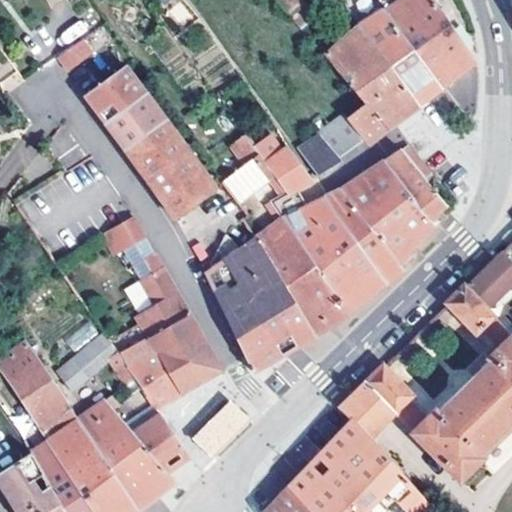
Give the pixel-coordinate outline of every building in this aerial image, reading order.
[(279,0),(306,32),(320,21),(302,0),(279,0)] [(375,0),(385,12),(443,88),(448,83),(475,63),(463,45),(432,0),(375,0)] [(168,10),(180,25),(191,16),(179,1),(168,10)] [(385,12),(361,28),(420,106),(425,102),(443,88),(385,12)] [(420,106),(361,28),(327,58),(366,105),(388,131),(416,109),(420,106)] [(84,37),(56,56),(67,72),(95,53),(84,37)] [(128,65),(87,94),(107,121),(148,92),(129,67),(128,65)] [(148,92),(107,121),(127,149),(168,120),(148,92)] [(40,111),(47,104),(39,97),(32,104),(40,111)] [(365,143),(368,146),(388,131),(366,105),(346,117),(344,115),(318,134),(320,137),(301,156),(322,183),(344,166),(341,162),(365,143)] [(216,186),(168,120),(127,149),(177,217),(226,182),(225,180),(216,186)] [(55,153),(75,148),(70,132),(50,137),(55,153)] [(260,157),(275,179),(287,195),(291,202),(305,221),(314,214),(303,198),(316,187),(291,156),(283,161),(271,144),(270,145),(261,132),(254,137),(250,132),(245,136),(260,157)] [(13,142),(15,176),(45,175),(43,140),(13,142)] [(424,181),(430,177),(407,148),(386,164),(430,222),(434,218),(447,207),(424,181)] [(241,169),(257,191),(270,182),(275,179),(260,157),(241,169)] [(430,222),(386,164),(346,193),(399,264),(415,248),(435,229),(430,222)] [(225,180),(226,182),(241,201),(257,191),(241,169),(225,180)] [(275,179),(270,182),(281,199),(287,195),(275,179)] [(329,204),(387,284),(399,274),(404,270),(399,264),(346,193),(329,204)] [(275,205),(348,316),(370,298),(387,284),(329,204),(314,214),(305,221),(291,202),(274,203),(275,205)] [(322,331),(348,316),(275,205),(264,212),(274,228),(256,239),(315,336),(322,331)] [(130,215),(101,235),(114,256),(144,238),(130,215)] [(216,267),(242,249),(238,242),(235,239),(231,236),(226,234),(212,262),(216,267)] [(205,274),(253,371),(278,357),(315,336),(256,239),(242,249),(216,267),(205,274)] [(215,374),(223,370),(150,248),(129,263),(157,306),(133,322),(156,355),(183,393),(215,374)] [(511,286),(511,257),(506,251),(468,287),(466,285),(448,303),(451,306),(478,333),(483,329),(496,316),(489,309),(511,286)] [(511,338),(511,334),(496,316),(483,329),(501,349),(511,338)] [(74,351),(98,332),(89,320),(64,339),(74,351)] [(511,338),(501,349),(492,357),(496,361),(476,381),(470,375),(463,376),(456,382),(455,389),(461,395),(439,416),(436,412),(429,419),(415,433),(461,481),(485,458),(482,455),(511,424),(511,338)] [(137,511),(79,420),(57,384),(54,386),(25,342),(0,362),(0,375),(43,447),(94,511),(137,511)] [(122,380),(132,373),(131,371),(117,352),(107,359),(122,380)] [(141,385),(158,408),(163,405),(183,393),(156,355),(131,371),(132,373),(141,385)] [(352,422),(370,442),(397,414),(410,400),(415,394),(388,368),(385,366),(378,373),(341,410),(352,422)] [(173,467),(190,456),(158,408),(141,385),(112,409),(167,471),(173,467)] [(79,420),(137,511),(138,511),(176,482),(167,471),(112,409),(105,400),(79,420)] [(429,419),(410,400),(397,414),(415,433),(429,419)] [(213,456),(250,419),(231,401),(194,438),(213,456)] [(420,511),(429,504),(370,442),(352,422),(318,459),(291,488),(310,511),(420,511)] [(33,453),(66,511),(94,511),(43,447),(33,453)] [(66,511),(33,453),(0,470),(0,474),(24,511),(66,511)] [(310,511),(291,488),(268,511),(310,511)]
